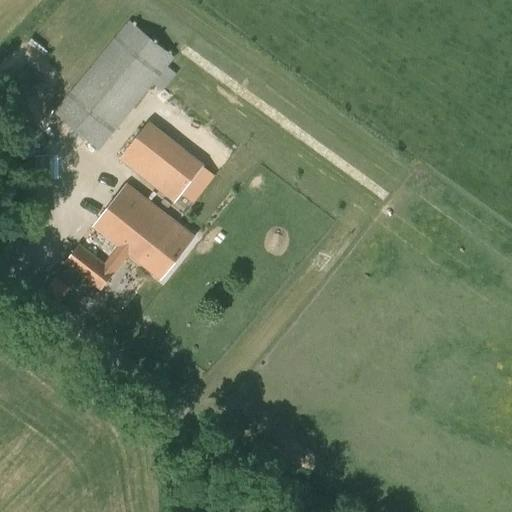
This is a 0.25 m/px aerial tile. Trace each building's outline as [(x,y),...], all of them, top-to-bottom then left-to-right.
[(100,150),(176,58),(130,21),(55,113),(100,150)] [(65,66),(41,98),(56,108),(79,76),(65,66)] [(175,203),(204,166),(149,123),(119,159),(175,203)] [(48,216),(47,155),(22,156),(23,216),(48,216)] [(160,280),(193,237),(127,185),(95,227),(118,246),(104,263),(80,245),(65,263),(101,292),(116,273),(129,255),(160,280)] [(54,278),(49,289),(67,298),(72,287),(54,278)] [(288,440),(299,412),(239,388),(229,412),(272,429),(270,433),(288,440)]
